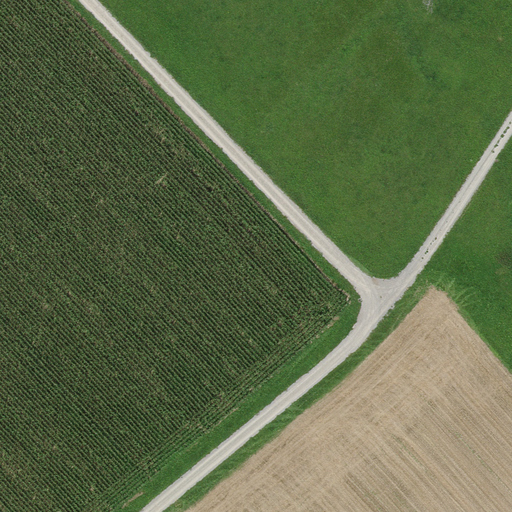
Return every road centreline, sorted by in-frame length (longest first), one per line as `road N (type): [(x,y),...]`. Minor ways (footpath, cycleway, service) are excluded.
road 1 (track): [(511,123),(368,326),(155,511)]
road 2 (track): [(381,307),(88,0)]
